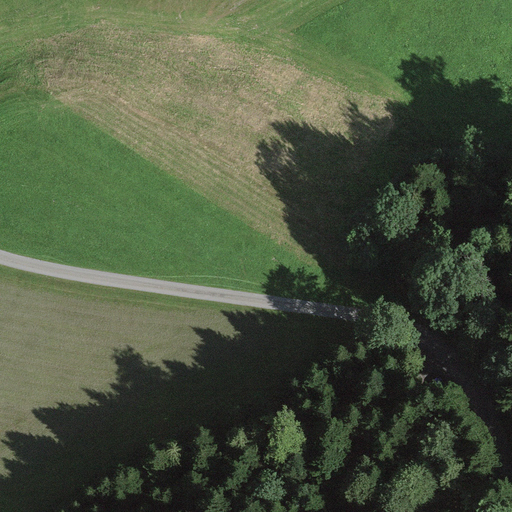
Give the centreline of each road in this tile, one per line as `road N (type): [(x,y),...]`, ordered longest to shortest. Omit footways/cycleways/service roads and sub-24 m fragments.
road 1 (residential): [(0,256),(362,315),(436,343)]
road 2 (track): [(436,343),(464,366),(489,409),(511,498)]
